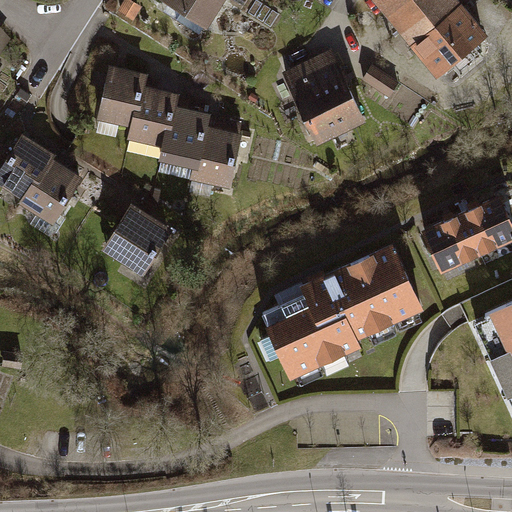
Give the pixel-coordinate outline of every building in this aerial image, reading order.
[(160,0),(203,27),(220,0),(160,0)] [(484,34),(454,0),(366,0),(432,77),(484,34)] [(0,48),(8,36),(0,30),(0,48)] [(365,116),(333,46),(283,68),(314,139),(365,116)] [(141,67),(106,59),(90,125),(125,134),(138,80),(141,67)] [(394,85),(367,67),(357,82),(384,100),(394,85)] [(172,89),(138,80),(125,134),(121,147),(156,155),(169,101),(172,89)] [(204,110),(169,101),(156,155),(153,168),(188,176),(202,119),(204,110)] [(237,127),(202,119),(188,176),(186,185),(221,193),(237,127)] [(49,148),(21,131),(0,165),(0,182),(21,195),(46,154),(49,148)] [(21,195),(15,204),(47,223),(77,173),(46,154),(21,195)] [(511,226),(495,189),(417,224),(436,266),(511,231),(511,226)] [(141,206),(131,200),(103,247),(143,272),(172,224),(152,213),(160,200),(149,193),(141,206)] [(304,298),(260,319),(286,373),(356,340),(352,333),(420,302),(388,235),(295,279),(304,298)] [(511,291),(487,303),(505,342),(485,351),(503,391),(511,386),(511,291)] [(431,389),(430,434),(458,434),(459,389),(431,389)]
